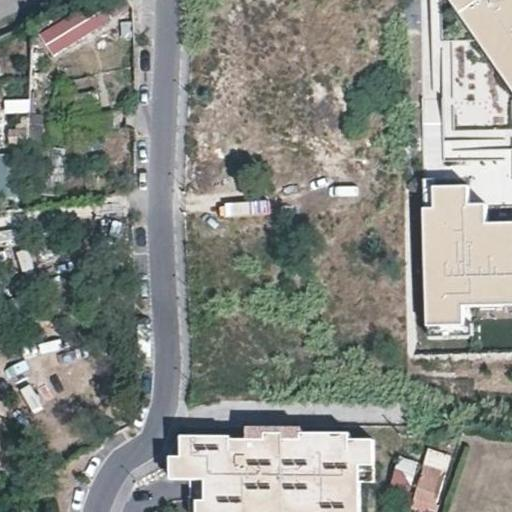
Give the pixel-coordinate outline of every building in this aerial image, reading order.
[(102,0),(98,3),(42,40),(55,59),(135,5),(131,0),(102,0)] [(511,0),(447,0),(511,82),(511,0)] [(103,116),(99,92),(58,99),(61,113),(63,123),(103,116)] [(63,197),(62,149),(34,150),(35,197),(63,197)] [(0,152),(0,196),(16,196),(14,152),(0,152)] [(453,198),(441,198),(443,320),(472,319),(471,296),(511,295),(511,188),(487,167),(453,168),(453,198)] [(286,442),(306,442),(306,435),(306,430),(286,430),(286,435),(286,442)] [(251,442),(270,442),(270,435),(270,431),(251,431),(251,442)] [(233,439),(185,439),(185,457),(185,476),(209,476),(209,503),(214,503),(214,511),(250,511),(251,511),(269,511),(268,511),(285,511),(304,511),(361,511),(362,482),(362,465),(375,465),(375,441),(352,441),(352,435),(306,435),(306,442),(286,442),(286,435),(270,435),(270,442),(251,442),(233,442),(233,439)] [(428,508),(435,511),(437,511),(440,504),(437,502),(451,457),(431,450),(412,506),(427,511),(428,508)] [(185,457),(174,457),(175,482),(185,482),(192,482),(191,511),(214,511),(214,503),(209,503),(209,476),(185,476),(185,457)] [(401,457),(386,499),(396,502),(398,497),(407,500),(419,462),(401,457)] [(375,465),(362,465),(362,482),(376,482),(375,465)]
